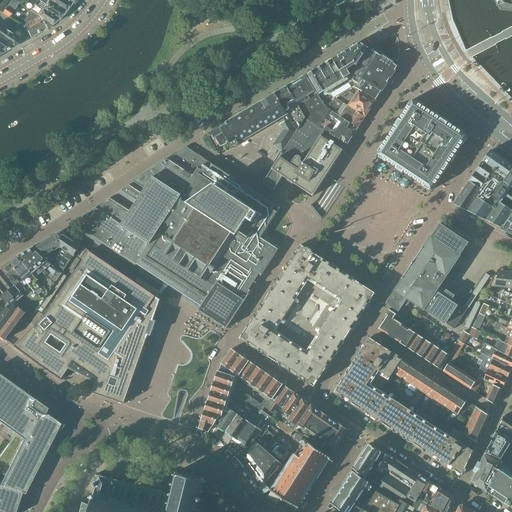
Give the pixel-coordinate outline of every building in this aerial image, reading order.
[(0,0),(0,11),(1,12),(9,0),(0,0)] [(9,18),(19,3),(14,0),(11,0),(3,13),(9,18)] [(59,20),(65,12),(46,0),(37,0),(43,4),(40,7),(59,20)] [(46,0),(65,12),(71,4),(64,0),(46,0)] [(52,25),(59,20),(35,4),(30,11),(41,18),(52,25)] [(47,29),(41,18),(30,11),(21,25),(26,29),(31,38),(47,29)] [(0,37),(14,47),(19,45),(19,39),(6,30),(0,25),(0,37)] [(0,37),(0,49),(4,53),(14,47),(0,37)] [(361,43),(308,74),(320,94),(346,79),(345,78),(351,74),(347,67),(355,63),(357,66),(369,48),(361,43)] [(378,49),(392,58),(393,57),(378,48),(377,47),(377,48),(378,49)] [(378,53),(369,48),(350,77),(354,86),(355,88),(378,53)] [(398,67),(378,53),(355,88),(375,101),(398,67)] [(365,118),(336,99),(324,106),(306,75),(287,86),(298,104),(306,118),(325,131),(339,140),(347,144),(347,145),(365,118)] [(276,93),(298,131),(306,118),(298,104),(287,86),(276,93)] [(365,118),(375,101),(355,88),(336,99),(365,118)] [(280,125),(283,131),(274,146),(284,152),(298,131),(276,93),(220,127),(221,129),(213,134),(216,139),(221,147),(228,143),(228,144),(230,143),(233,148),(284,118),(286,122),(280,125)] [(442,118),(440,117),(439,118),(432,114),(433,113),(413,100),(377,154),(432,190),(468,136),(448,123),(447,124),(441,120),(442,118)] [(263,183),(266,185),(267,185),(274,190),(283,176),(313,196),(341,154),(339,153),(339,154),(331,149),(332,147),(331,143),(332,143),(331,142),(322,136),(325,131),(306,118),(298,131),(284,152),(283,153),(263,183)] [(335,146),(343,150),(347,144),(339,140),(335,146)] [(91,222),(83,234),(134,268),(137,264),(185,296),(201,307),(199,310),(227,329),(246,299),(276,253),(280,247),(263,235),(280,208),(195,153),(187,147),(84,217),(83,218),(91,222)] [(511,215),(511,163),(492,150),(454,204),(503,228),(511,215)] [(511,215),(503,228),(505,229),(511,232),(511,215)] [(403,279),(395,291),(396,291),(387,303),(389,304),(399,311),(404,303),(407,306),(411,300),(424,310),(424,309),(446,324),(454,329),(458,324),(468,309),(464,307),(459,304),(458,306),(451,301),(453,299),(455,296),(447,291),(443,296),(436,291),(440,286),(460,256),(467,245),(468,243),(463,239),(461,238),(464,235),(453,228),(449,225),(447,229),(440,225),(432,237),(424,248),(403,279)] [(44,258),(62,274),(81,246),(62,232),(34,247),(44,258)] [(240,338),(315,387),(376,293),(336,267),(312,252),(313,251),(307,247),(307,248),(301,245),(240,338)] [(34,247),(18,256),(49,292),(62,274),(44,258),(34,247)] [(89,252),(82,247),(76,256),(83,261),(89,252)] [(14,347),(61,380),(69,369),(74,371),(74,374),(75,374),(77,374),(78,374),(87,378),(95,382),(92,393),(124,404),(161,300),(92,254),(81,270),(78,268),(47,315),(14,347)] [(49,293),(18,256),(2,270),(37,311),(49,293)] [(80,260),(76,257),(68,268),(73,271),(80,260)] [(37,311),(2,270),(0,271),(0,336),(5,340),(18,324),(19,326),(37,311)] [(511,273),(501,272),(492,286),(505,287),(511,288),(511,273)] [(486,274),(464,307),(468,309),(458,324),(469,329),(493,279),(486,274)] [(501,301),(511,305),(511,294),(504,291),(501,301)] [(511,316),(511,305),(501,301),(498,310),(511,316)] [(409,322),(389,309),(386,314),(388,316),(379,329),(401,343),(409,330),(406,328),(409,322)] [(511,318),(510,322),(500,317),(497,322),(502,325),(511,329),(511,318)] [(511,329),(502,325),(500,329),(509,334),(505,343),(511,346),(511,329)] [(401,343),(409,349),(417,335),(409,330),(401,343)] [(409,349),(417,354),(425,340),(417,335),(409,349)] [(335,392),(462,475),(473,451),(375,387),(396,355),(370,338),(335,392)] [(511,346),(505,343),(498,339),(494,348),(511,357),(511,346)] [(417,354),(425,359),(433,346),(425,340),(417,354)] [(511,357),(494,348),(485,343),(484,347),(482,349),(481,352),(482,353),(511,369),(511,368),(511,357)] [(425,359),(433,364),(441,351),(433,346),(425,359)] [(275,379),(232,349),(222,364),(264,394),(275,379)] [(441,351),(433,364),(441,370),(450,356),(441,351)] [(511,369),(482,353),(479,358),(479,359),(478,363),(481,365),(508,378),(511,369)] [(393,373),(402,378),(411,364),(402,359),(393,373)] [(463,371),(449,363),(444,371),(457,380),(463,371)] [(411,364),(402,378),(410,384),(419,370),(411,364)] [(508,378),(481,365),(480,371),(486,374),(483,379),(503,388),(508,378)] [(427,375),(419,370),(410,384),(418,389),(427,375)] [(236,377),(218,371),(199,429),(209,432),(218,420),(221,423),(231,408),(226,407),(236,377)] [(469,388),(475,379),(463,371),(457,380),(469,388)] [(0,473),(4,476),(0,484),(0,511),(15,511),(22,493),(25,494),(61,424),(45,413),(47,409),(34,399),(13,385),(0,375),(0,423),(16,435),(0,456),(0,473)] [(427,375),(418,389),(426,394),(435,380),(427,375)] [(469,388),(476,392),(483,380),(479,377),(477,380),(475,379),(469,388)] [(426,394),(434,399),(443,385),(435,380),(426,394)] [(283,385),(278,381),(265,400),(264,400),(261,405),(268,410),(275,401),(273,400),(283,385)] [(493,384),(486,399),(495,405),(503,389),(493,384)] [(434,399),(442,405),(451,391),(443,385),(434,399)] [(285,386),(275,401),(268,410),(267,412),(277,418),(278,417),(280,414),(275,411),(279,404),(283,407),(293,391),(285,386)] [(459,396),(451,391),(442,405),(450,410),(459,396)] [(280,414),(278,417),(286,422),(303,398),(295,393),(280,414)] [(459,396),(450,410),(458,415),(467,401),(459,396)] [(312,404),(303,398),(300,401),(286,422),(285,423),(295,430),(298,425),(312,404)] [(221,423),(218,426),(234,437),(251,412),(235,401),(231,408),(221,423)] [(474,410),(472,416),(486,425),(490,416),(469,402),(467,406),(474,410)] [(348,430),(312,404),(298,425),(295,430),(304,436),(305,435),(332,453),(348,430)] [(251,412),(234,437),(249,447),(259,435),(262,431),(273,418),(262,411),(258,417),(251,412)] [(486,425),(472,416),(468,424),(482,434),(486,425)] [(511,431),(511,420),(504,416),(500,425),(511,431)] [(285,424),(282,427),(293,434),(293,435),(291,436),(300,442),(303,437),(295,431),(285,424)] [(463,433),(478,443),(482,434),(468,424),(463,433)] [(511,441),(511,431),(500,425),(486,453),(501,459),(511,441)] [(249,463),(250,464),(273,438),(272,438),(274,436),(268,431),(262,438),(259,435),(249,447),(243,454),(250,463),(249,463)] [(290,453),(273,438),(272,439),(250,464),(266,483),(282,464),(282,463),(290,453)] [(293,457),(271,491),(298,508),(331,457),(306,441),(293,457)] [(410,511),(413,508),(400,501),(398,504),(377,491),(375,495),(371,492),(375,486),(365,479),(371,471),(382,452),(369,444),(363,455),(353,468),(362,475),(361,476),(352,470),(331,503),(344,511),(343,511),(410,511)] [(391,458),(382,452),(371,471),(378,476),(374,482),(379,485),(378,487),(400,501),(413,508),(418,500),(423,490),(429,482),(391,458)] [(487,491),(502,462),(485,454),(472,482),(487,491)] [(509,506),(511,501),(511,476),(499,469),(487,491),(509,506)] [(222,511),(220,511),(219,511),(214,511),(210,511),(210,509),(209,509),(211,502),(213,501),(212,500),(210,501),(203,500),(203,499),(202,497),(200,497),(202,492),(204,493),(205,491),(202,490),(204,483),(207,483),(207,481),(205,480),(205,478),(203,478),(203,480),(180,474),(180,472),(178,472),(178,474),(175,473),(174,475),(177,476),(175,484),(172,483),(172,485),(175,486),(173,494),(162,491),(163,488),(161,488),(160,491),(150,488),(151,485),(149,485),(148,488),(138,485),(138,482),(136,482),(136,485),(125,482),(126,479),(124,479),(123,482),(122,481),(123,475),(116,473),(114,479),(113,479),(114,476),(112,476),(111,478),(101,476),(102,473),(100,472),(99,475),(96,475),(93,486),(94,488),(96,488),(94,497),(91,496),(90,498),(93,499),(91,506),(83,504),(80,511),(222,511)] [(452,496),(429,482),(423,490),(429,493),(428,494),(449,507),(453,499),(452,496)] [(429,493),(423,490),(418,500),(440,511),(447,511),(449,507),(428,494),(429,493)] [(440,511),(418,500),(413,508),(419,511),(440,511)]
